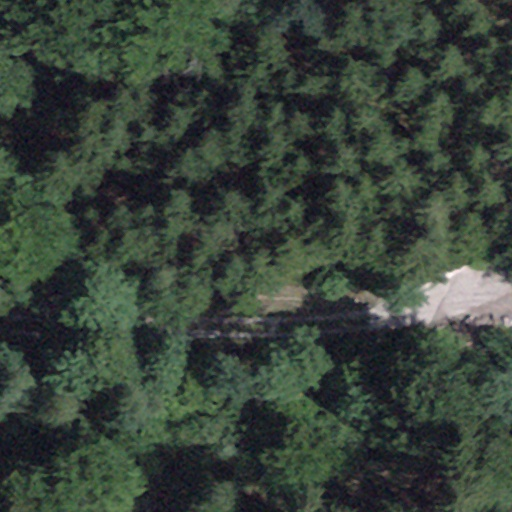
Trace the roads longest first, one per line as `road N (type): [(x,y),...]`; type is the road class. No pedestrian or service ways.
road 1 (track): [(0,312),(222,324),(382,319)]
road 2 (track): [(382,319),(454,303),(511,305)]
